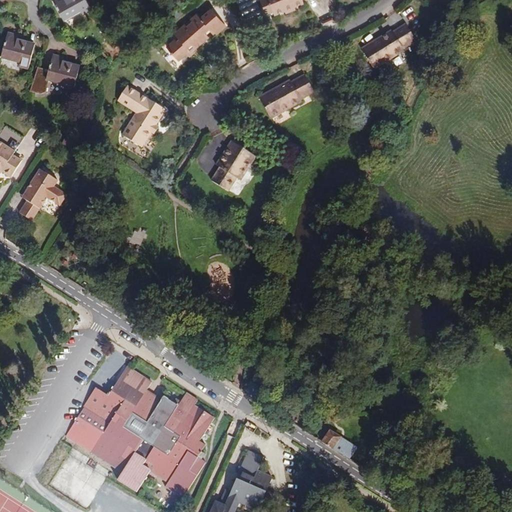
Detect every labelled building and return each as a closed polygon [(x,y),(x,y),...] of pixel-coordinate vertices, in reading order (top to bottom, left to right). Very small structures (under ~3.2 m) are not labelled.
[(52,0),(59,13),(64,20),(80,10),(83,14),(91,9),(86,0),(52,0)] [(256,0),(235,0),(248,29),(265,21),(256,0)] [(273,12),(267,0),(260,0),(266,14),(273,12)] [(267,0),(274,15),(284,11),(285,13),(296,9),(295,6),(303,3),(301,0),(267,0)] [(201,19),(197,15),(191,20),(192,22),(187,27),(185,25),(174,34),(177,38),(167,47),(178,61),(186,54),(194,48),(195,49),(208,37),(204,33),(209,29),(214,36),(226,26),(211,10),(201,19)] [(406,25),(393,33),(392,31),(362,50),(373,69),(404,51),(402,49),(416,40),(406,25)] [(19,36),(8,33),(3,50),(1,58),(20,63),(19,67),(28,69),(35,45),(26,43),(18,41),(19,36)] [(195,49),(194,48),(186,54),(189,57),(197,51),(195,49)] [(74,92),(80,67),(63,63),(65,57),(53,54),(49,71),(45,70),(46,68),(38,66),(31,90),(41,93),(46,93),(49,81),(65,85),(64,89),(74,92)] [(290,82),(259,99),(270,118),(301,101),(300,99),(314,92),(305,76),(291,83),(290,82)] [(165,111),(127,86),(118,101),(137,113),(123,135),(142,147),(151,133),(156,125),(165,111)] [(288,111),(273,118),(277,125),(291,117),(288,111)] [(0,139),(17,149),(25,136),(6,125),(0,135),(0,139)] [(256,157),(232,141),(219,162),(221,163),(219,167),(220,168),(211,181),(228,192),(237,179),(240,181),(256,157)] [(0,173),(1,174),(2,173),(11,178),(21,163),(12,157),(14,154),(0,145),(0,173)] [(58,181),(40,169),(28,189),(31,191),(25,200),(27,201),(40,210),(48,198),(60,206),(67,196),(54,187),(58,181)] [(31,191),(28,189),(22,198),(25,200),(31,191)] [(40,210),(27,201),(20,213),(32,222),(40,210)] [(146,230),(129,228),(127,241),(143,244),(146,230)] [(127,367),(110,393),(109,392),(107,395),(96,388),(83,408),(84,408),(66,437),(123,472),(118,480),(137,492),(150,472),(168,483),(166,486),(184,497),(207,462),(202,459),(206,453),(202,451),(206,444),(200,441),(215,418),(194,405),(198,400),(186,393),(183,398),(187,401),(186,404),(181,401),(176,398),(174,402),(164,396),(162,399),(157,408),(142,398),(147,390),(152,382),(127,367)] [(261,393),(250,385),(244,393),(256,401),(261,393)] [(142,398),(157,408),(162,399),(147,390),(142,398)] [(342,437),(330,431),(323,444),(343,456),(349,445),(340,440),(342,437)] [(264,457),(248,450),(230,493),(225,490),(218,504),(216,503),(211,511),(235,511),(239,503),(258,511),(273,477),(258,471),(264,457)]
